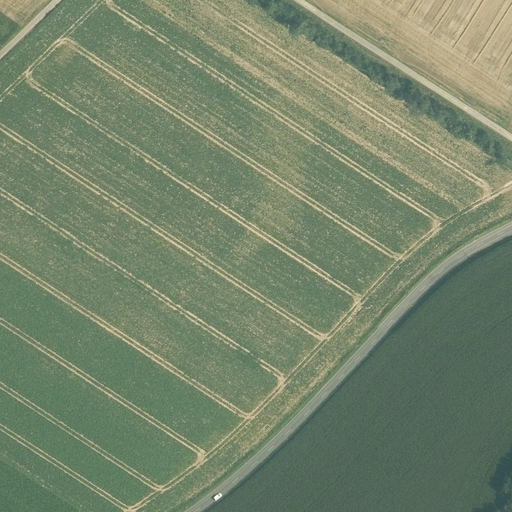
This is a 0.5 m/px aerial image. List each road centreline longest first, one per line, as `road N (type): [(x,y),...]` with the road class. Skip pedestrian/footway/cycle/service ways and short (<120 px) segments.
road 1 (secondary): [(511,229),(433,279),(293,426),(194,511)]
road 2 (track): [(293,0),(511,141)]
